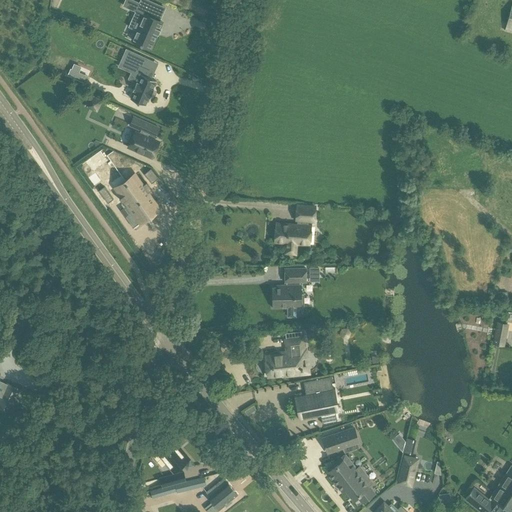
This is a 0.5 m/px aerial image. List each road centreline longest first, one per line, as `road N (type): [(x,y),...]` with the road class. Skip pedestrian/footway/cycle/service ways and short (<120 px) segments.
road 1 (track): [(165,325),(213,140),(236,0)]
road 2 (secondary): [(161,336),(0,107)]
road 3 (tertiary): [(308,511),(161,336)]
road 4 (secondary): [(117,511),(161,336)]
